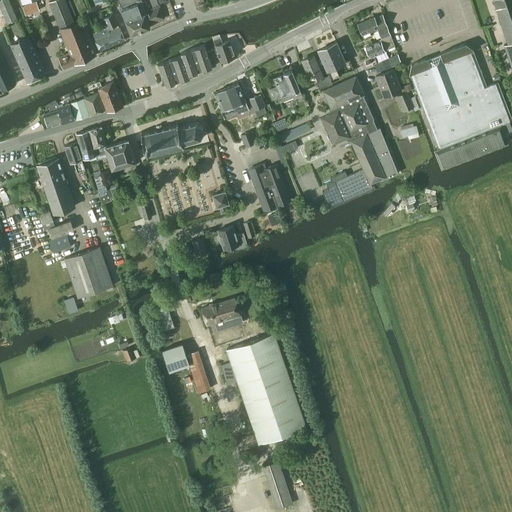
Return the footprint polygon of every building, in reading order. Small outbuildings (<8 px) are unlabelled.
[(8,0),(0,0),(0,5),(8,23),(17,19),(8,0)] [(64,0),(54,0),(49,2),(60,28),(74,22),(71,14),(74,13),(71,5),(68,7),(64,0)] [(149,24),(164,18),(160,6),(159,6),(156,0),(118,0),(126,21),(145,14),(149,24)] [(509,0),(493,0),(508,43),(504,44),(511,67),(511,0),(510,1),(509,0)] [(108,29),(94,35),(101,50),(125,40),(118,24),(114,13),(103,18),(108,29)] [(150,27),(149,24),(145,14),(126,21),(131,34),(150,27)] [(381,38),(391,34),(383,15),(375,18),(375,16),(358,23),(362,34),(377,28),(381,38)] [(74,22),(60,28),(70,52),(58,57),(63,68),(95,55),(81,19),(74,22)] [(385,50),(395,45),(391,34),(380,39),(381,40),(366,46),(370,57),(385,51),(385,50)] [(27,82),(45,74),(29,35),(10,43),(27,82)] [(220,37),(213,40),(216,48),(219,55),(221,62),(222,61),(235,57),(233,50),(235,49),(232,41),(230,42),(229,40),(222,43),(220,37)] [(336,66),(346,62),(337,42),(318,50),(331,79),(340,75),(336,66)] [(504,132),(511,129),(511,128),(509,120),(511,119),(497,82),(486,86),(472,50),(473,50),(473,49),(465,43),(440,53),(441,54),(428,59),(427,58),(411,64),(409,73),(410,74),(411,74),(439,147),(434,149),(441,168),(507,142),(504,132)] [(204,44),(181,52),(182,55),(189,74),(212,66),(209,59),(207,52),(204,44)] [(219,55),(216,48),(207,52),(209,59),(219,55)] [(0,84),(2,89),(14,84),(0,51),(0,50),(0,84)] [(303,58),(302,58),(308,73),(315,71),(318,77),(324,75),(314,53),(308,55),(307,55),(304,57),(303,58)] [(388,59),(382,61),(385,68),(391,66),(402,62),(399,54),(388,58),(388,59)] [(182,55),(158,63),(166,85),(189,77),(189,74),(182,55)] [(284,100),(302,93),(292,68),(284,72),(284,73),(274,78),(277,86),(272,88),(276,98),(282,96),(284,100)] [(393,69),(376,75),(384,97),(401,90),(393,69)] [(316,82),(319,88),(327,84),(327,85),(332,83),(329,75),(323,78),(324,79),(316,82)] [(333,111),(322,116),(328,131),(330,135),(334,143),(350,136),(364,168),(347,175),(345,170),(330,177),(332,182),(327,184),(328,188),(322,191),(326,200),(328,204),(329,206),(340,201),(344,199),(372,187),(370,182),(384,176),(385,178),(398,172),(380,127),(377,128),(373,119),(374,119),(356,75),(349,78),(340,82),(323,89),(323,90),(333,111)] [(99,81),(97,82),(105,103),(107,109),(108,110),(123,105),(114,80),(110,81),(101,86),(99,81)] [(238,82),(225,88),(234,110),(235,113),(249,108),(238,82)] [(234,110),(225,88),(214,92),(223,114),(234,110)] [(82,90),(69,96),(72,101),(76,117),(90,114),(84,96),(82,90)] [(99,91),(84,96),(90,114),(106,109),(107,109),(105,103),(104,104),(99,91)] [(403,111),(413,107),(407,91),(397,96),(403,111)] [(260,93),(249,98),(254,110),(265,105),(260,94),(260,93)] [(72,101),(69,96),(64,99),(65,103),(58,105),(63,121),(75,118),(70,102),(72,101)] [(63,121),(58,105),(58,102),(49,106),(51,111),(45,113),(48,126),(63,121)] [(284,118),(273,123),(276,131),(288,126),(284,118)] [(176,122),(176,123),(171,125),(170,123),(169,123),(169,125),(163,126),(163,125),(161,126),(162,127),(161,127),(161,125),(156,126),(157,128),(156,128),(156,127),(154,127),(155,129),(150,130),(149,129),(148,129),(148,130),(142,132),(142,131),(140,131),(142,138),(141,138),(141,140),(143,139),(145,148),(143,149),(144,150),(145,150),(147,156),(149,156),(148,154),(154,153),(155,154),(156,154),(156,152),(161,151),(161,153),(163,152),(163,151),(168,149),(169,151),(170,150),(170,149),(175,147),(175,149),(177,149),(177,147),(182,145),(183,147),(184,147),(183,142),(188,141),(188,142),(190,142),(189,140),(194,139),(194,140),(196,140),(195,138),(200,137),(201,138),(203,137),(201,136),(203,132),(205,132),(205,130),(204,130),(202,126),(204,125),(203,123),(202,124),(198,121),(198,120),(197,119),(196,121),(191,122),(190,121),(189,121),(189,123),(185,124),(184,122),(183,123),(183,124),(179,126),(177,121),(176,122)] [(307,123),(277,135),(280,141),(310,129),(307,123)] [(401,130),(403,136),(418,132),(416,125),(401,130)] [(101,153),(107,152),(105,146),(107,145),(101,126),(90,129),(96,155),(97,159),(103,158),(101,153)] [(90,129),(76,133),(84,158),(89,157),(96,155),(90,129)] [(245,146),(254,142),(250,131),(241,135),(245,146)] [(105,146),(107,152),(112,168),(135,161),(128,139),(107,145),(105,146)] [(295,140),(281,145),(284,153),(298,147),(295,140)] [(76,142),(64,146),(70,163),(74,162),(77,172),(84,169),(81,159),(82,159),(76,142)] [(58,157),(36,165),(37,167),(46,192),(53,213),(75,206),(59,159),(58,157)] [(248,169),(252,180),(264,210),(290,200),(276,164),(266,168),(264,163),(248,169)] [(102,174),(95,176),(100,192),(107,189),(104,178),(103,179),(102,174)] [(100,192),(98,192),(102,203),(111,200),(110,197),(113,196),(110,188),(107,189),(100,192)] [(229,203),(225,190),(212,193),(216,206),(219,206),(220,212),(228,210),(226,203),(229,203)] [(145,219),(152,217),(147,204),(141,206),(145,219)] [(60,234),(74,229),(71,220),(55,225),(50,211),(39,215),(44,229),(48,228),(52,239),(49,240),(53,252),(71,246),(66,234),(61,236),(60,234)] [(280,219),(277,211),(267,215),(270,223),(280,219)] [(248,236),(255,234),(251,220),(244,222),(248,236)] [(219,234),(217,234),(219,239),(220,242),(221,241),(224,249),(239,245),(240,248),(248,245),(247,244),(243,232),(237,234),(234,224),(218,229),(219,234)] [(196,255),(206,253),(202,238),(192,241),(196,255)] [(186,250),(191,248),(189,240),(183,242),(185,246),(186,250)] [(78,297),(113,285),(100,246),(64,258),(78,297)] [(253,273),(245,276),(248,284),(256,281),(253,273)] [(77,310),(73,297),(65,300),(69,313),(77,310)] [(207,325),(240,314),(234,297),(202,307),(207,325)] [(157,332),(174,327),(167,305),(150,310),(157,332)] [(274,331),(226,347),(258,441),(306,425),(274,331)] [(182,343),(162,349),(169,371),(189,365),(186,353),(182,343)] [(133,351),(132,347),(122,350),(126,361),(139,356),(137,349),(133,351)] [(211,388),(198,349),(186,353),(189,365),(199,392),(211,388)] [(278,508),(294,503),(279,461),(264,466),(278,508)]
